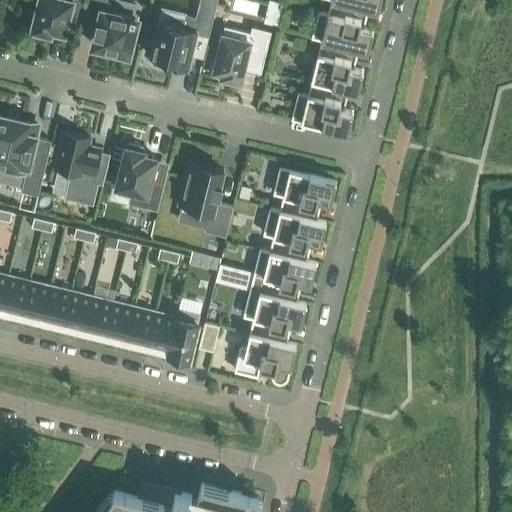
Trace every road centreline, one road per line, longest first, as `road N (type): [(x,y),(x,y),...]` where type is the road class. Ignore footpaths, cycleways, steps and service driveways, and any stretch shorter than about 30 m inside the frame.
road 1 (residential): [(0,66),(369,157)]
road 2 (residential): [(306,419),(0,344)]
road 3 (residential): [(0,402),(292,474)]
road 4 (residential): [(306,419),(369,157)]
road 5 (residential): [(369,157),(408,0)]
